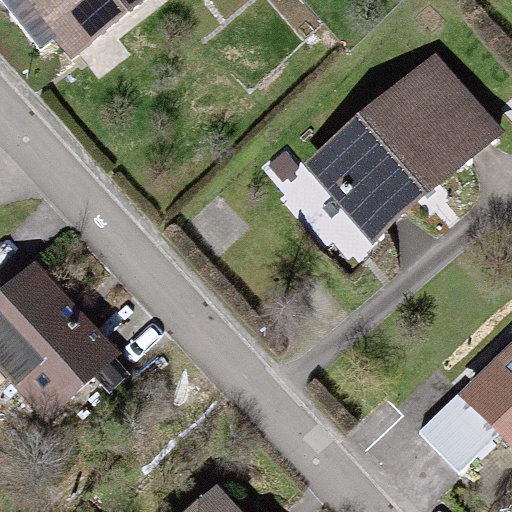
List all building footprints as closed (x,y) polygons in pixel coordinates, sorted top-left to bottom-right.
[(18,0),(80,78),(178,0),(18,0)] [(435,57),(310,166),(370,236),(496,127),(435,57)] [(36,265),(0,295),(0,364),(51,424),(121,364),(36,265)] [(511,352),(466,393),(511,441),(511,352)] [(241,511),(219,489),(195,511),(241,511)]
